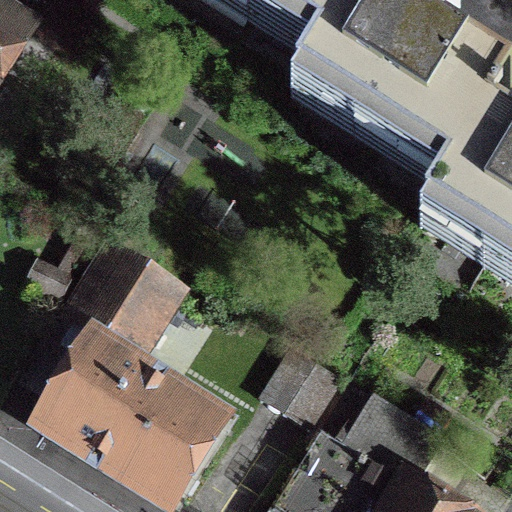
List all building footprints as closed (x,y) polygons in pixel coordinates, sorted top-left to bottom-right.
[(237,0),(319,52),(321,53),(355,0),(237,0)] [(447,181),(451,183),(496,112),(510,91),(444,49),(460,24),(437,10),(433,17),(439,21),(434,30),(428,39),(366,0),(355,0),(321,53),(319,52),(297,86),(447,181)] [(0,120),(11,127),(58,53),(0,16),(0,120)] [(451,183),(447,181),(426,214),(511,268),(511,139),(495,128),(502,116),(496,112),(451,183)] [(69,336),(95,352),(145,383),(155,368),(138,357),(179,292),(119,255),(69,336)] [(215,427),(145,383),(95,352),(47,429),(108,468),(167,504),(215,427)] [(291,353),(260,402),(309,432),(340,383),(291,353)] [(446,511),(413,491),(442,444),(348,386),(269,511),(446,511)]
